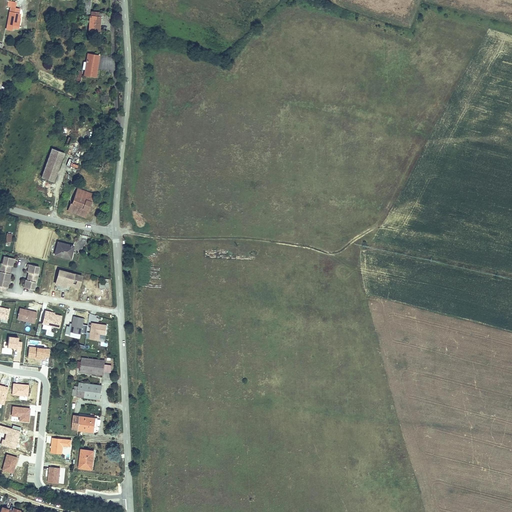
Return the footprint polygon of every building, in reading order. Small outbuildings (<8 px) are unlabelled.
[(7,24),(17,26),(19,14),(18,14),(19,9),(10,7),(7,24)] [(91,15),(90,29),(99,30),(100,15),(91,15)] [(88,53),(85,74),(96,76),(98,65),(96,65),(97,55),(88,53)] [(53,154),(64,159),(67,150),(56,146),(53,154)] [(53,154),(44,176),(55,181),(64,159),(53,154)] [(86,216),(89,209),(84,207),(87,200),(92,202),(95,194),(79,187),(73,202),(72,202),(68,209),(86,216)] [(73,245),(58,241),(54,255),(69,259),(73,245)] [(9,286),(11,273),(10,272),(12,265),(13,265),(15,257),(13,257),(5,255),(4,263),(3,263),(1,271),(2,271),(0,278),(0,288),(6,290),(7,286),(9,286)] [(36,281),(38,273),(37,273),(38,265),(28,263),(27,271),(29,271),(27,279),(26,279),(25,287),(34,288),(36,280),(36,281)] [(78,285),(82,274),(64,269),(60,283),(65,284),(67,280),(71,281),(70,283),(78,285)] [(108,281),(100,282),(101,287),(100,287),(101,298),(103,298),(103,300),(109,300),(108,281)] [(0,316),(7,318),(9,308),(0,305),(0,316)] [(37,311),(19,307),(17,318),(34,322),(37,311)] [(49,310),(45,309),(42,323),(59,326),(62,314),(54,313),(49,311),(49,310)] [(85,316),(74,314),(73,322),(71,321),(71,324),(68,324),(66,331),(71,332),(72,330),(82,332),(85,316)] [(105,340),(106,323),(90,322),(89,340),(105,340)] [(80,361),(78,375),(104,378),(105,364),(80,361)] [(81,388),(80,400),(97,402),(96,406),(101,407),(102,391),(81,388)] [(75,420),(73,434),(90,436),(97,437),(99,423),(75,420)] [(0,428),(0,460),(1,461),(11,432),(0,428)] [(82,454),(80,474),(93,475),(96,456),(82,454)]
